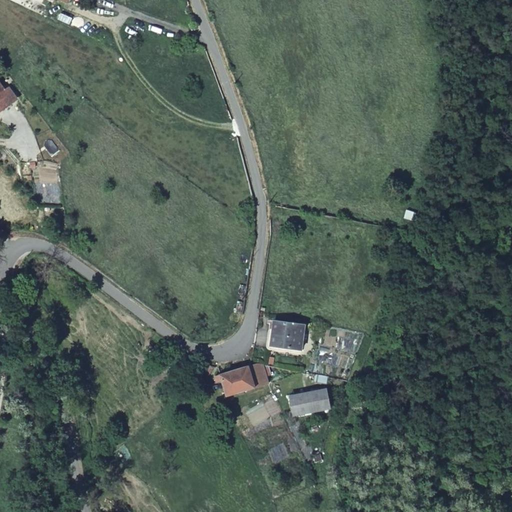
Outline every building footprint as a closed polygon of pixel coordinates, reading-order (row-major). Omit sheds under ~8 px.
[(65,19),(71,23),(74,17),(68,13),(65,19)] [(0,114),(7,109),(8,108),(9,108),(10,108),(11,107),(12,106),(12,105),(13,104),(13,103),(14,102),(14,101),(14,97),(14,96),(14,94),(13,93),(12,91),(11,90),(10,89),(8,88),(7,88),(5,88),(4,88),(0,83),(0,114)] [(274,320),(271,344),(301,347),(304,324),(274,320)] [(249,365),(256,387),(268,383),(263,363),(249,365)] [(227,395),(256,387),(249,365),(217,375),(218,381),(223,380),(227,395)] [(328,376),(315,373),(314,380),(326,382),(328,376)] [(289,394),(292,415),(331,407),(326,387),(289,394)]
